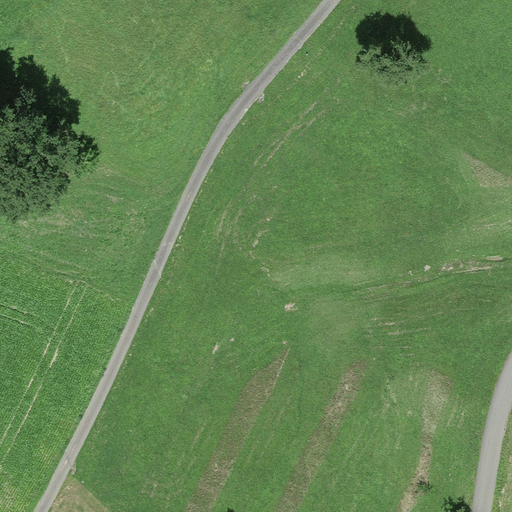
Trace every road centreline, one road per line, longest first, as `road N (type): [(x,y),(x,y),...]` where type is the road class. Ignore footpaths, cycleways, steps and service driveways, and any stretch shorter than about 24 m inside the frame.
road 1 (track): [(324,0),(207,150),(36,511)]
road 2 (residential): [(479,511),(498,401),(511,375)]
